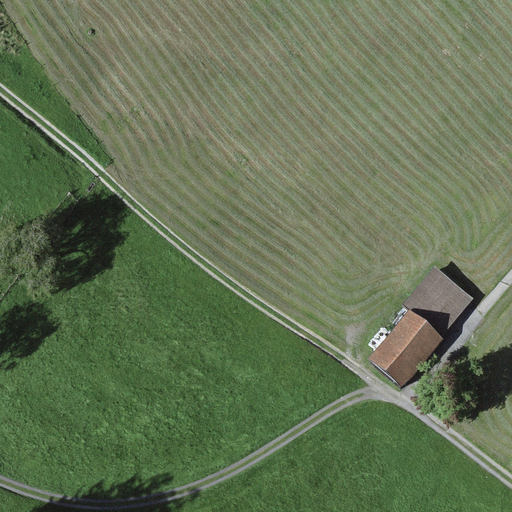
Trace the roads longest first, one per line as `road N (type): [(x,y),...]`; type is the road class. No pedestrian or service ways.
road 1 (track): [(0,90),(207,264),(383,389)]
road 2 (track): [(383,389),(345,401),(246,464),(170,497),(103,505),(39,496),(0,479)]
road 3 (track): [(406,401),(511,278)]
road 4 (track): [(383,389),(511,481)]
